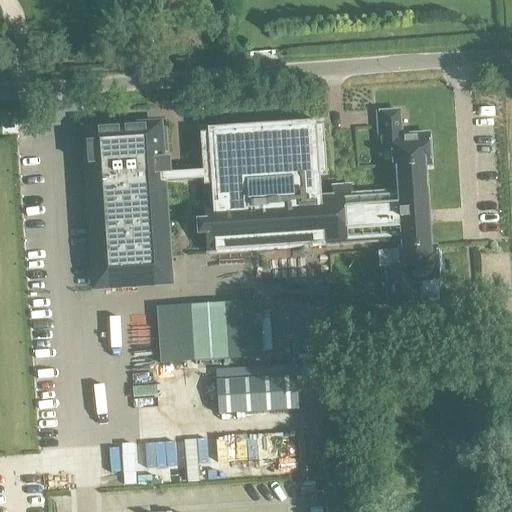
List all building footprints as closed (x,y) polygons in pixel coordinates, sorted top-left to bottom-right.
[(397,154),(398,171),(426,169),(432,169),(429,136),(402,138),(400,113),(378,115),(380,141),(383,141),(384,155),(397,154)] [(431,250),(426,169),(398,171),(399,194),(352,197),(352,188),(334,189),(334,199),(321,199),(320,182),(328,181),(325,127),(317,128),(317,125),(208,132),(208,135),(201,136),(204,190),(213,189),(214,207),(205,207),(209,255),(403,242),(403,252),(437,250),(437,249),(431,250)] [(160,127),(85,132),(96,291),(171,286),(164,177),(171,177),(170,163),(150,164),(149,155),(162,155),(160,127)] [(439,282),(437,250),(403,252),(405,268),(392,269),(393,283),(390,284),(391,310),(414,308),(412,284),(439,282)] [(181,309),(184,367),(244,363),(241,306),(181,309)] [(219,417),(299,412),(297,380),(217,385),(219,417)] [(334,412),(336,433),(349,432),(347,411),(334,412)]
